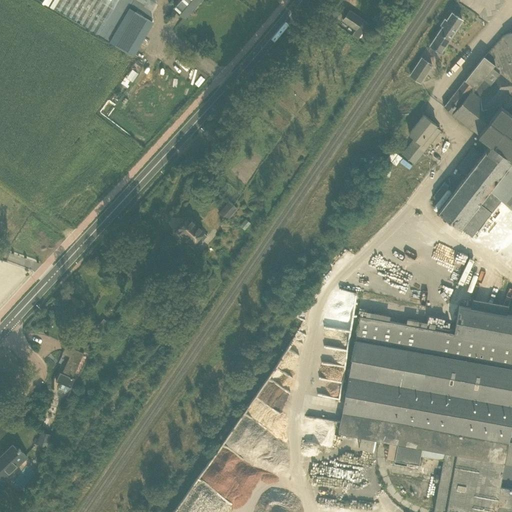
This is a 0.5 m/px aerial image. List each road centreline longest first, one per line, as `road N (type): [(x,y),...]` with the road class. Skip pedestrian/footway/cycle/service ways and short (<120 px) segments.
road 1 (secondary): [(4,326),(300,0)]
road 2 (residential): [(0,419),(40,369),(4,326)]
